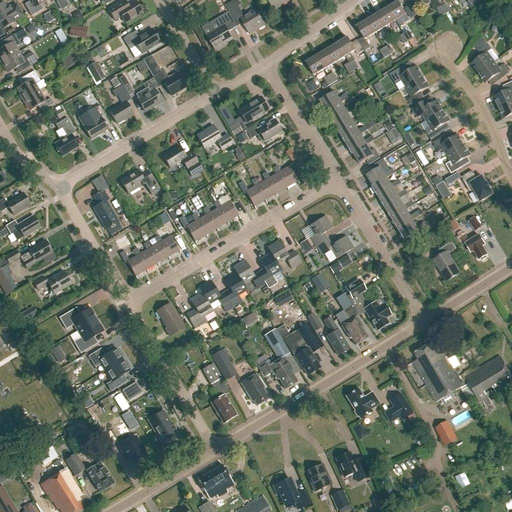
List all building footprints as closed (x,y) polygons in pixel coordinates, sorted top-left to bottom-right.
[(40,5),(45,2),(43,0),(30,0),(31,1),(25,5),(32,17),(43,10),(40,5)] [(48,0),(57,0),(58,1),(56,2),(62,10),(68,6),(64,0),(43,0),(45,2),(48,0)] [(267,0),(274,11),(277,10),(276,9),(289,1),(288,0),(267,0)] [(414,0),(421,10),(430,4),(427,0),(414,0)] [(473,0),(471,0),(468,2),(472,9),(477,6),(476,4),(473,0)] [(142,13),(135,1),(124,8),(121,3),(108,10),(114,21),(121,17),(125,23),(142,13)] [(225,7),(229,13),(237,27),(243,24),(249,35),(265,26),(257,11),(245,18),(238,7),(238,8),(234,1),(225,7)] [(388,8),(395,21),(406,15),(398,2),(388,8)] [(0,37),(6,34),(3,29),(15,22),(23,17),(16,5),(8,10),(4,3),(0,5),(0,37)] [(417,15),(411,5),(405,8),(412,19),(417,15)] [(442,7),(446,15),(450,12),(446,5),(442,7)] [(442,19),(446,15),(442,7),(437,11),(442,19)] [(385,28),(395,21),(388,8),(377,15),(385,28)] [(79,12),(75,14),(74,18),(76,21),(82,18),(79,12)] [(237,27),(229,13),(215,21),(220,29),(207,36),(216,51),(221,48),(221,47),(233,40),(228,32),(237,27)] [(367,21),(375,34),(385,28),(377,15),(367,21)] [(363,38),(357,41),(364,52),(370,48),(368,45),(371,43),(368,38),(375,34),(367,21),(356,27),(363,38)] [(495,25),(492,33),(498,35),(501,27),(495,25)] [(71,26),(69,36),(81,38),(82,28),(71,26)] [(0,50),(0,60),(2,63),(19,53),(16,48),(21,45),(18,41),(27,36),(23,30),(3,42),(6,47),(0,50)] [(135,59),(142,55),(160,43),(152,30),(151,30),(152,31),(140,38),(136,32),(123,39),(130,50),(135,59)] [(404,35),(408,43),(410,42),(413,39),(409,33),(404,35)] [(404,46),(408,43),(404,35),(399,38),(404,46)] [(345,58),(349,65),(353,71),(357,69),(353,62),(355,61),(351,54),(356,51),(358,55),(364,52),(357,41),(352,45),(348,38),(337,45),(345,58)] [(335,64),(345,58),(337,45),(327,51),(335,64)] [(471,65),(478,74),(494,63),(487,53),(492,50),(488,45),(478,52),(482,57),(471,65)] [(103,55),(106,51),(100,46),(97,51),(103,55)] [(385,50),(389,57),(394,54),(389,47),(385,50)] [(385,60),(389,57),(385,50),(380,52),(385,60)] [(324,70),(335,64),(327,51),(317,57),(324,70)] [(19,53),(2,63),(8,73),(18,67),(21,72),(37,63),(31,52),(22,58),(19,53)] [(75,53),(66,58),(71,65),(79,60),(75,53)] [(86,65),(93,61),(90,55),(82,59),(86,65)] [(154,79),(159,88),(164,85),(171,97),(186,88),(178,73),(168,79),(164,71),(161,72),(152,56),(143,61),(154,79)] [(324,70),(317,57),(306,63),(314,76),(324,70)] [(86,67),(96,83),(105,77),(96,62),(86,67)] [(494,63),(478,74),(485,84),(496,76),(500,81),(509,74),(503,65),(498,69),(494,63)] [(348,74),(353,71),(349,65),(344,68),(348,74)] [(402,81),(406,87),(422,77),(416,67),(405,74),(401,68),(389,75),(395,85),(402,81)] [(43,81),(41,82),(37,77),(34,71),(22,79),(18,81),(21,86),(17,89),(23,100),(39,91),(47,86),(43,81)] [(329,77),(333,84),(337,81),(333,74),(329,77)] [(131,100),(129,96),(134,93),(124,76),(119,79),(123,86),(112,92),(115,97),(117,96),(122,105),(110,112),(117,124),(134,115),(127,103),(131,100)] [(328,87),(333,84),(329,77),(324,80),(328,87)] [(422,77),(406,87),(412,97),(407,100),(410,106),(420,100),(417,94),(429,88),(422,77)] [(116,79),(110,83),(114,89),(121,86),(116,79)] [(154,91),(159,88),(154,79),(145,84),(147,88),(136,95),(138,100),(137,100),(145,112),(161,103),(154,91)] [(493,98),(499,109),(511,102),(511,82),(503,87),(505,92),(493,98)] [(39,91),(23,100),(30,111),(38,107),(41,112),(54,104),(50,99),(45,102),(39,91)] [(325,108),(327,112),(341,103),(349,99),(346,94),(339,99),(335,92),(320,102),(324,108),(325,108)] [(268,110),(261,97),(254,101),(255,102),(239,111),(246,124),(268,110)] [(423,115),(426,122),(443,112),(437,101),(425,108),(422,103),(412,109),(418,118),(423,115)] [(511,102),(499,109),(504,119),(511,115),(511,102)] [(334,122),(348,114),(355,109),(353,105),(345,109),(341,103),(327,112),(326,112),(330,119),(331,118),(334,122)] [(60,106),(53,110),(59,120),(66,116),(60,106)] [(105,115),(100,106),(91,111),(96,120),(84,127),(91,140),(108,130),(101,118),(105,115)] [(443,112),(426,122),(430,128),(425,131),(431,140),(441,134),(438,129),(449,122),(443,112)] [(348,114),(334,122),(332,123),(337,130),(338,129),(340,133),(354,124),(363,119),(361,114),(357,117),(351,120),(348,114)] [(70,124),(67,118),(57,125),(60,130),(56,132),(61,141),(54,145),(62,157),(78,147),(71,136),(76,133),(71,124),(70,124)] [(262,143),(264,142),(265,143),(281,133),(274,120),(258,130),(255,125),(246,131),(251,139),(257,136),(258,137),(258,139),(260,142),(262,143)] [(228,126),(234,137),(239,134),(233,123),(228,126)] [(391,123),(384,126),(388,132),(394,128),(391,123)] [(344,140),(347,143),(347,144),(361,135),(368,130),(366,126),(358,130),(354,124),(340,133),(339,134),(343,140),(344,140)] [(222,151),(233,145),(227,135),(221,139),(213,126),(207,130),(196,136),(204,149),(216,142),(222,151)] [(396,128),(386,135),(393,146),(404,140),(396,128)] [(244,133),(236,137),(240,144),(247,139),(244,133)] [(351,150),(353,154),(367,146),(375,141),(372,136),(364,141),(361,135),(347,144),(347,143),(345,144),(350,151),(351,150)] [(443,150),(447,156),(464,146),(457,136),(446,143),(443,137),(433,144),(438,153),(443,150)] [(367,146),(353,154),(360,165),(366,161),(369,166),(380,159),(374,150),(371,152),(367,146)] [(464,146),(447,156),(451,162),(446,165),(451,174),(461,168),(458,163),(470,156),(464,146)] [(183,161),(188,170),(193,178),(203,171),(192,153),(186,157),(180,147),(170,152),(163,156),(170,169),(183,161)] [(238,148),(235,150),(241,161),(245,159),(238,148)] [(292,162),(297,159),(291,149),(286,152),(292,162)] [(411,154),(401,160),(406,167),(416,161),(411,154)] [(366,176),(373,187),(387,179),(395,174),(393,170),(390,171),(383,160),(371,167),(374,171),(366,176)] [(278,173),(287,188),(298,182),(289,167),(280,172),(277,167),(273,169),(276,175),(278,173)] [(128,194),(145,184),(152,196),(160,191),(148,172),(141,176),(138,171),(120,181),(128,194)] [(477,180),(472,171),(461,178),(469,192),(472,192),(473,191),(480,203),(493,195),(482,177),(477,180)] [(262,176),(265,181),(267,180),(276,195),(287,188),(278,173),(276,175),(269,179),(266,173),(262,176)] [(101,191),(111,186),(104,175),(95,180),(101,191)] [(438,176),(432,180),(436,187),(442,183),(438,176)] [(377,194),(379,197),(393,189),(404,182),(402,178),(391,185),(387,179),(373,187),(372,187),(376,194),(377,194)] [(251,182),(254,187),(256,186),(265,201),(276,195),(267,180),(265,181),(259,185),(256,180),(251,182)] [(256,186),(254,187),(248,191),(243,183),(238,185),(244,195),(246,194),(254,207),(265,201),(256,186)] [(440,185),(436,187),(444,201),(452,197),(446,188),(445,186),(443,183),(440,185)] [(383,204),(386,208),(400,200),(399,199),(411,192),(409,188),(397,196),(393,189),(379,197),(378,198),(382,205),(383,204)] [(106,230),(107,230),(110,236),(121,229),(118,223),(119,223),(106,202),(109,200),(104,191),(93,197),(98,206),(93,209),(106,230)] [(0,215),(1,215),(0,213),(9,208),(14,216),(30,206),(23,194),(7,203),(4,199),(0,201),(0,215)] [(194,206),(199,203),(196,197),(191,200),(194,206)] [(115,210),(120,206),(117,200),(111,203),(115,210)] [(390,215),(392,219),(406,211),(406,210),(414,205),(412,201),(403,206),(400,200),(386,208),(384,209),(388,216),(390,215)] [(214,204),(217,209),(219,208),(228,223),(239,216),(230,202),(221,207),(218,202),(214,204)] [(203,210),(206,216),(208,215),(217,229),(228,223),(219,208),(217,209),(210,213),(207,208),(203,210)] [(396,226),(398,229),(399,230),(413,221),(423,215),(421,210),(410,217),(406,211),(392,219),(391,220),(395,226),(396,226)] [(192,217),(195,222),(197,221),(206,236),(217,229),(208,215),(206,216),(200,220),(196,214),(192,217)] [(41,229),(33,216),(17,226),(15,221),(6,227),(11,235),(12,234),(17,242),(24,237),(24,238),(41,229)] [(468,222),(475,232),(487,225),(481,216),(476,219),(475,217),(468,222)] [(197,221),(195,222),(189,226),(184,217),(179,220),(185,229),(187,229),(195,242),(206,236),(197,221)] [(311,238),(317,248),(328,241),(324,234),(333,229),(325,217),(308,227),(314,236),(311,238)] [(435,217),(430,220),(434,227),(439,224),(435,217)] [(399,230),(398,229),(397,230),(402,237),(403,236),(405,240),(419,232),(427,227),(424,222),(416,227),(413,221),(399,230)] [(484,245),(481,240),(478,236),(469,242),(463,234),(458,237),(463,246),(465,245),(471,253),(474,252),(479,260),(479,261),(482,261),(486,259),(486,258),(487,256),(482,247),(484,245)] [(125,236),(118,240),(115,242),(120,251),(131,245),(125,236)] [(155,239),(158,244),(160,243),(168,258),(179,251),(171,236),(162,242),(159,236),(155,239)] [(328,241),(317,248),(322,257),(331,251),(337,260),(354,249),(346,237),(331,246),(328,241)] [(24,255),(28,261),(24,264),(27,268),(42,259),(46,265),(56,259),(45,241),(29,251),(29,252),(24,255)] [(267,248),(271,254),(278,265),(286,260),(292,269),(302,263),(295,252),(288,256),(279,241),(267,248)] [(443,283),(468,267),(467,267),(460,272),(448,254),(456,249),(452,242),(436,252),(436,253),(437,252),(441,258),(431,264),(431,265),(432,266),(435,264),(446,281),(443,283)] [(144,245),(147,250),(149,249),(157,264),(168,258),(160,243),(158,244),(151,248),(148,243),(144,245)] [(302,248),(306,253),(312,249),(309,243),(302,248)] [(133,251),(136,257),(138,256),(146,271),(157,264),(149,249),(147,250),(140,254),(137,249),(133,251)] [(8,266),(21,259),(16,251),(3,258),(8,266)] [(138,256),(136,257),(129,261),(124,252),(120,255),(126,264),(127,263),(135,277),(146,271),(138,256)] [(259,273),(266,284),(268,288),(276,283),(273,276),(281,271),(278,265),(271,254),(259,261),(264,270),(259,273)] [(347,255),(337,261),(342,269),(352,263),(347,255)] [(233,268),(237,274),(243,285),(252,280),(257,289),(266,284),(259,273),(254,276),(245,261),(233,268)] [(71,285),(63,272),(46,281),(44,277),(33,284),(38,291),(48,285),(54,295),(71,285)] [(249,294),(243,285),(237,274),(225,281),(230,290),(225,293),(234,308),(242,303),(238,297),(247,292),(248,295),(249,294)] [(311,280),(315,287),(324,282),(320,275),(311,280)] [(355,279),(342,287),(348,298),(362,290),(362,289),(355,279)] [(218,300),(224,309),(226,313),(234,308),(225,293),(220,296),(211,281),(199,288),(202,294),(203,294),(209,306),(210,305),(218,300)] [(312,289),(308,283),(303,287),(307,292),(312,289)] [(289,292),(282,297),(286,304),(293,300),(289,292)] [(360,293),(349,300),(360,316),(365,312),(368,317),(367,318),(371,324),(372,323),(377,331),(383,328),(383,329),(387,327),(386,326),(388,324),(385,319),(391,315),(384,305),(383,305),(384,307),(379,310),(375,303),(369,307),(360,293)] [(215,315),(210,305),(209,306),(203,294),(202,294),(191,301),(196,310),(187,316),(193,327),(206,320),(204,317),(213,312),(214,315),(215,315)] [(344,294),(336,299),(344,312),(350,322),(341,327),(350,340),(351,339),(356,346),(368,339),(362,329),(364,329),(357,318),(360,316),(353,306),(352,306),(344,294)] [(185,328),(171,305),(158,312),(169,330),(167,331),(170,337),(185,328)] [(32,306),(20,314),(25,322),(37,314),(32,306)] [(76,333),(99,319),(92,308),(70,322),(66,315),(56,321),(63,333),(73,328),(76,333)] [(241,320),(246,328),(258,321),(253,313),(241,320)] [(313,313),(307,317),(316,332),(322,328),(313,313)] [(324,321),(327,327),(332,334),(326,338),(338,356),(349,349),(338,331),(337,331),(333,323),(329,318),(324,321)] [(105,330),(99,319),(76,333),(79,338),(69,343),(77,356),(87,350),(83,343),(105,330)] [(309,323),(283,339),(294,357),(302,369),(303,369),(308,376),(320,368),(311,354),(323,346),(309,323)] [(295,364),(275,330),(274,331),(264,336),(279,361),(270,366),(268,362),(259,368),(264,377),(272,372),(277,380),(279,379),(285,390),(297,382),(291,372),(292,371),(290,368),(295,364)] [(174,345),(178,352),(190,345),(186,338),(174,345)] [(419,360),(413,363),(437,403),(469,384),(480,403),(483,402),(485,405),(486,407),(492,404),(491,402),(489,398),(508,387),(511,392),(511,391),(511,376),(501,357),(461,381),(447,357),(445,358),(438,348),(437,349),(433,343),(415,354),(419,360)] [(474,345),(464,351),(470,363),(481,358),(474,345)] [(105,371),(122,360),(120,358),(121,357),(118,351),(116,351),(115,349),(105,356),(101,349),(88,356),(95,367),(101,364),(105,371)] [(223,350),(211,357),(218,369),(230,362),(223,350)] [(61,353),(55,357),(58,362),(64,359),(61,353)] [(122,360),(105,371),(112,381),(106,385),(111,392),(127,382),(123,375),(129,371),(128,369),(129,369),(125,363),(124,363),(122,360)] [(229,393),(213,366),(203,371),(211,385),(213,384),(221,398),(211,404),(223,424),(236,416),(224,396),(229,393)] [(262,385),(256,375),(241,384),(252,402),(253,401),(257,407),(269,399),(262,388),(262,385)] [(136,382),(122,391),(128,401),(142,393),(136,382)] [(82,388),(76,391),(79,396),(85,393),(82,388)] [(354,410),(355,412),(360,420),(373,412),(371,410),(380,405),(376,398),(372,393),(364,398),(358,389),(346,397),(351,406),(350,406),(353,410),(354,410)] [(412,413),(400,395),(390,401),(394,408),(385,414),(390,423),(400,416),(402,420),(412,413)] [(89,400),(83,403),(86,408),(92,405),(89,400)] [(129,412),(121,417),(130,432),(138,427),(129,412)] [(157,416),(148,421),(159,439),(164,447),(179,438),(163,412),(157,416)] [(445,423),(434,429),(443,445),(454,439),(445,423)] [(360,436),(367,434),(364,425),(357,427),(360,436)] [(139,442),(122,453),(126,460),(129,459),(135,470),(150,461),(139,442)] [(356,466),(350,453),(336,459),(344,478),(354,474),(358,483),(370,477),(363,463),(356,466)] [(75,454),(64,460),(74,476),(85,469),(75,454)] [(52,502),(58,510),(59,509),(60,511),(82,511),(90,507),(83,496),(82,496),(60,458),(47,466),(43,468),(49,477),(45,479),(46,482),(40,485),(48,498),(49,497),(52,503),(52,502)] [(101,463),(94,468),(87,471),(93,481),(93,482),(100,493),(106,489),(114,484),(101,463)] [(331,485),(322,465),(308,471),(311,477),(308,478),(315,492),(331,485)] [(216,496),(218,499),(228,493),(226,490),(234,485),(230,478),(232,477),(228,470),(226,472),(222,466),(197,480),(209,500),(216,496)] [(297,494),(291,481),(284,483),(284,482),(273,486),(277,496),(280,495),(285,507),(293,503),(294,505),(295,505),(297,510),(309,505),(304,492),(297,494)] [(34,511),(29,504),(23,508),(25,511),(24,511),(17,511),(2,486),(0,487),(0,511),(34,511)] [(245,487),(239,490),(245,501),(251,498),(245,487)] [(343,490),(331,496),(337,511),(338,510),(338,511),(348,511),(351,511),(349,506),(350,505),(343,490)] [(270,511),(271,511),(262,496),(253,502),(246,506),(235,511),(270,511)] [(376,503),(373,504),(377,511),(387,508),(382,496),(375,499),(376,503)] [(215,511),(210,502),(199,508),(201,511),(215,511)]
